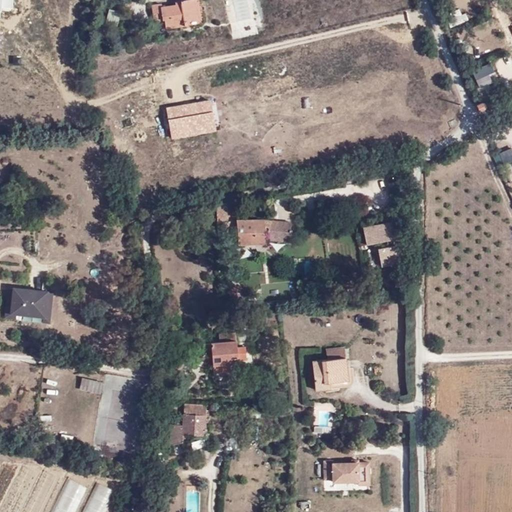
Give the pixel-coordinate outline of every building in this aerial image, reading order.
[(181,4),(175,5),(162,6),(161,3),(152,5),(154,21),(164,20),(166,28),(184,25),(184,21),(199,19),(196,0),(184,0),(180,0),(181,4)] [(99,30),(102,22),(96,21),(93,29),(99,30)] [(511,160),(511,149),(501,154),(505,164),(511,160)] [(397,180),(390,182),(393,197),(401,195),(397,180)] [(237,202),(216,205),(217,223),(225,222),(227,233),(238,232),(239,244),(267,243),(266,240),(291,242),(292,232),(293,222),(265,220),(264,219),(238,221),(237,202)] [(398,254),(399,267),(406,267),(406,254),(398,254)] [(50,324),(52,293),(13,290),(12,308),(6,307),(5,317),(44,321),(44,323),(50,324)] [(215,364),(230,363),(239,362),(235,332),(220,334),(221,341),(205,342),(206,351),(213,351),(215,364)] [(327,358),(346,356),(345,347),(326,349),(327,358)] [(348,380),(346,356),(327,358),(313,360),(316,389),(330,388),(330,381),(348,380)] [(231,370),(230,363),(215,364),(216,372),(231,370)] [(80,387),(88,389),(90,380),(82,378),(80,387)] [(90,380),(88,389),(100,393),(103,383),(90,380)] [(208,404),(184,403),(183,424),(169,423),(171,445),(188,440),(189,434),(206,434),(208,404)] [(74,511),(87,487),(68,478),(51,511),(74,511)] [(106,511),(116,493),(96,483),(82,511),(106,511)] [(133,511),(134,511),(119,503),(114,511),(133,511)]
